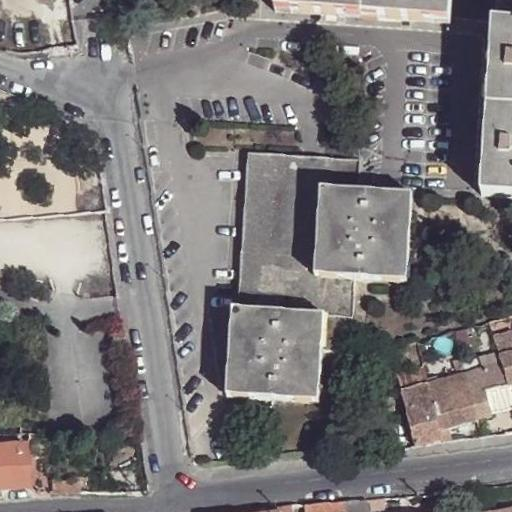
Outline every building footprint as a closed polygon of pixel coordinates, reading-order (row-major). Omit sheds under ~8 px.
[(451,20),(494,23),(495,0),(276,0),(275,13),(452,25),(451,20)] [(511,24),(494,23),(482,197),(511,198),(511,24)] [(249,155),(232,398),(313,403),(316,351),(351,354),(352,332),(358,332),(359,326),(353,326),(356,280),(399,283),(405,196),(360,193),(362,163),(249,155)] [(511,384),(511,331),(498,335),(502,355),(509,385),(511,384)] [(509,385),(502,355),(499,355),(502,364),(465,374),(474,420),(492,415),(485,391),(509,385)] [(404,392),(430,385),(428,370),(401,378),(404,392)] [(474,420),(465,374),(430,385),(440,441),(442,439),(441,430),(474,420)] [(440,441),(430,385),(404,392),(415,448),(440,441)] [(0,489),(23,488),(27,488),(22,445),(0,446),(0,489)] [(52,494),(79,493),(79,482),(52,482),(52,494)] [(369,511),(368,501),(304,507),(304,511),(369,511)]
